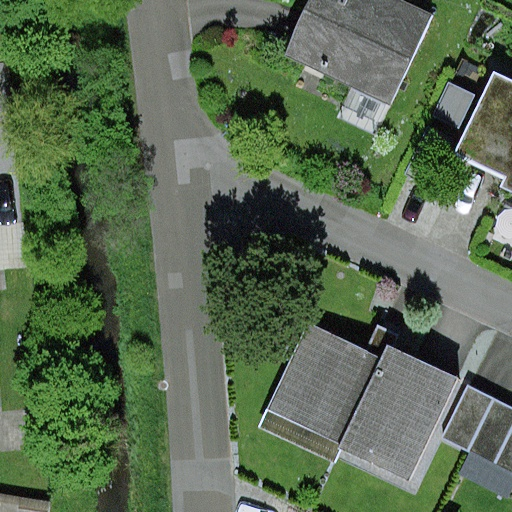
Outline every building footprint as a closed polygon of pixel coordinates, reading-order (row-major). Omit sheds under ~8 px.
[(310,0),(286,54),(392,102),(433,13),(403,0),(310,0)] [(511,84),(494,75),(456,153),(506,177),(501,188),(511,193),(511,84)] [(475,96),(449,84),(423,139),(449,152),(475,96)] [(381,361),(308,326),(259,428),(333,464),(340,450),(407,482),(457,380),(388,347),(381,361)] [(467,390),(443,438),(471,452),(495,404),(467,390)] [(511,493),(511,412),(495,404),(471,452),(458,478),(507,502),(511,493)]
